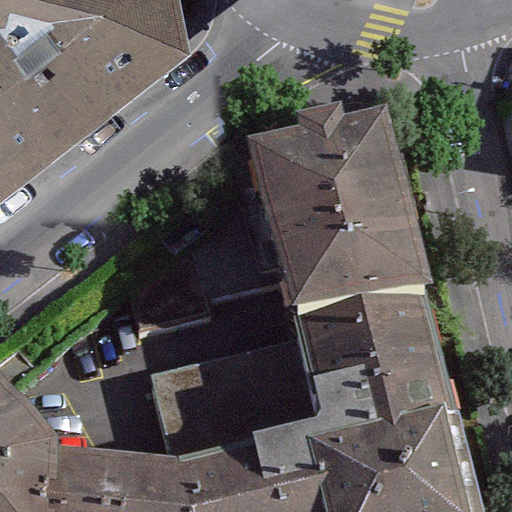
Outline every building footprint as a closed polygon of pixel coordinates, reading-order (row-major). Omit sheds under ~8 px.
[(0,0),(0,184),(199,34),(191,0),(0,0)] [(273,294),(287,348),(427,317),(384,141),(341,150),(337,137),(290,149),(292,162),(240,173),(249,208),(134,298),(146,341),(215,325),(212,310),(273,294)] [(309,461),(301,463),(312,511),(474,511),(454,428),(427,317),(287,348),(294,372),(315,450),(315,456),(309,461)] [(315,450),(294,372),(150,410),(170,498),(301,463),(309,461),(315,456),(315,450)] [(0,511),(49,511),(51,486),(0,426),(0,511)] [(312,511),(301,463),(170,498),(149,496),(51,486),(49,511),(312,511)]
